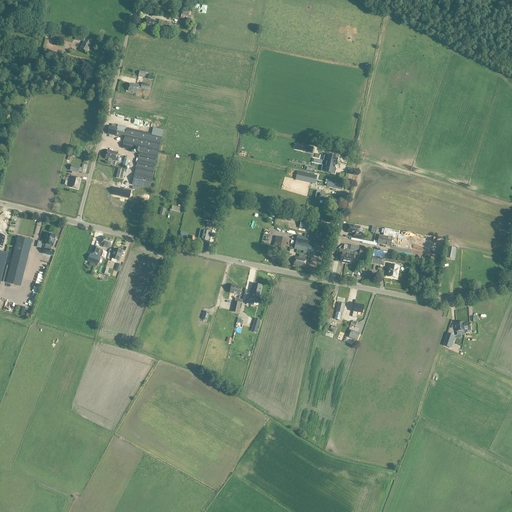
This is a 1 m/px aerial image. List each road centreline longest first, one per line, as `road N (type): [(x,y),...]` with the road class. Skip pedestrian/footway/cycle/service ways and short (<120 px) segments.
road 1 (tertiary): [(328,280),(77,223)]
road 2 (unclassified): [(77,223),(134,10)]
road 3 (tertiary): [(511,283),(426,300),(328,280)]
road 4 (track): [(511,67),(370,0)]
road 5 (track): [(356,153),(389,8)]
road 6 (unclassified): [(328,280),(356,153)]
